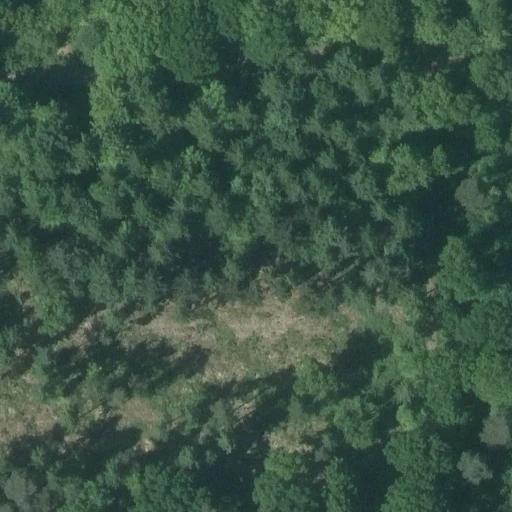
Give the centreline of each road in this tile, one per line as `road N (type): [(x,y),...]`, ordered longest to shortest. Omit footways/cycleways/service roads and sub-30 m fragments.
road 1 (track): [(427,42),(424,511)]
road 2 (track): [(427,42),(61,82),(0,80)]
